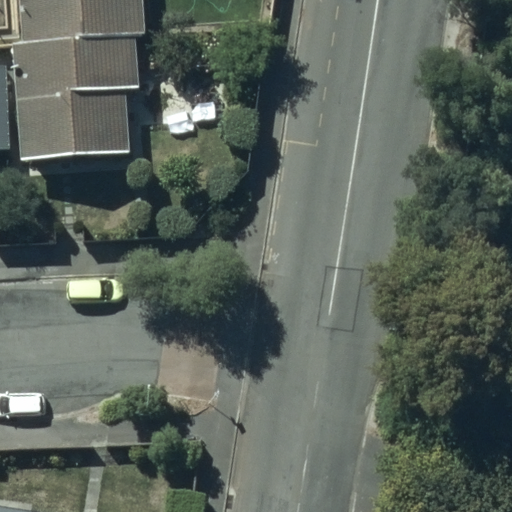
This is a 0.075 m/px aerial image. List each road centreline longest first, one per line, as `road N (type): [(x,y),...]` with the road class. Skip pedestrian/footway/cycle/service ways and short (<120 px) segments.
road 1 (tertiary): [(376,0),(324,325)]
road 2 (residential): [(324,325),(0,344)]
road 3 (tertiary): [(324,325),(296,511)]
